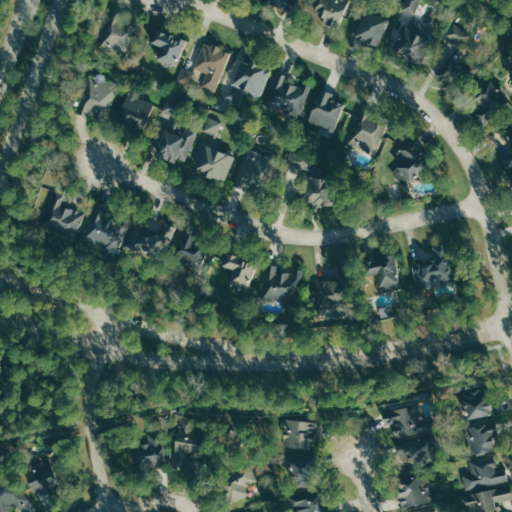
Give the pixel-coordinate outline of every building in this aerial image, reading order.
[(268,0),(268,4),(291,9),(293,0),(268,0)] [(338,27),(351,0),(320,0),(314,14),(338,27)] [(421,0),(405,0),(402,9),(414,15),(421,0)] [(378,46),(388,19),(366,10),(355,37),(378,46)] [(133,48),(128,15),(111,17),(113,24),(100,26),(105,53),(133,48)] [(431,40),(420,35),(424,27),(408,20),(394,50),(420,63),(431,40)] [(434,77),(442,85),(448,79),(457,89),(477,69),(459,50),(472,38),(459,24),(434,47),(449,62),(434,77)] [(156,60),(176,66),(185,39),(155,30),(151,43),(160,46),(156,60)] [(215,91),(230,52),(204,42),(194,68),(206,73),(201,86),(215,91)] [(270,70),(241,58),(231,84),(261,95),(270,70)] [(77,112),(105,121),(117,84),(89,75),(77,112)] [(311,87),(278,76),(267,108),(299,119),(311,87)] [(474,112),(480,122),(508,103),(493,81),(473,95),(481,107),(474,112)] [(228,85),(227,90),(220,88),(216,106),(230,110),(231,102),(241,104),(245,89),(228,85)] [(140,91),(129,86),(116,120),(142,130),(153,103),(138,97),(140,91)] [(308,122),(333,131),(344,103),(332,99),(334,94),(320,89),(308,122)] [(360,104),(373,109),(371,114),(376,116),(377,114),(388,118),(374,153),(346,142),(360,104)] [(222,122),(209,117),(204,131),(216,136),(222,122)] [(164,129),(154,154),(173,162),(175,157),(185,161),(197,131),(185,127),(182,136),(164,129)] [(396,151),(411,138),(413,141),(415,144),(418,147),(420,146),(423,150),(426,153),(425,154),(426,155),(427,154),(430,158),(434,162),(419,175),(417,174),(411,180),(404,187),(391,171),(404,160),(396,151)] [(233,154),(201,145),(195,168),(204,171),(203,175),(226,181),(233,154)] [(233,185),(254,193),(267,156),(245,148),(233,185)] [(306,171),(308,155),(289,152),(286,168),(306,171)] [(328,205),(329,177),(305,176),(304,204),(328,205)] [(66,206),(69,198),(53,192),(42,226),(75,238),(84,212),(66,206)] [(118,250),(130,219),(98,207),(86,239),(118,250)] [(174,225),(160,221),(157,233),(132,225),(126,247),(164,259),(174,225)] [(198,267),(208,245),(186,234),(175,257),(198,267)] [(412,264),(417,288),(455,279),(446,242),(433,245),(436,257),(432,258),(432,262),(428,263),(428,264),(426,264),(427,265),(424,266),(423,261),(420,262),(415,262),(415,263),(412,264)] [(227,284),(247,289),(255,262),(224,253),(220,266),(231,269),(227,284)] [(381,292),(400,288),(397,271),(398,271),(395,253),(373,257),(374,259),(365,261),(368,275),(377,273),(381,292)] [(302,269),(295,268),(294,273),(276,271),(276,265),(265,263),(261,297),(299,301),(302,269)] [(317,279),(316,316),(334,317),(335,305),(339,305),(340,280),(317,279)] [(459,388),(465,419),(489,414),(482,383),(459,388)] [(393,416),(383,418),(385,425),(392,424),(395,438),(426,432),(419,398),(391,404),(393,416)] [(283,447),(313,448),(315,421),(284,420),(283,447)] [(472,454),(500,448),(494,421),(466,427),(472,454)] [(169,467),(189,470),(194,430),(174,427),(169,467)] [(130,445),(133,468),(162,464),(157,432),(145,433),(147,443),(130,445)] [(399,455),(408,456),(407,462),(428,463),(429,443),(399,441),(399,455)] [(291,488),(313,486),(312,458),(290,460),(291,488)] [(46,460),(23,468),(33,497),(56,489),(46,460)] [(256,481),(250,464),(219,476),(229,503),(248,495),(244,485),(256,481)] [(400,509),(442,498),(439,486),(431,488),(427,474),(397,481),(400,492),(396,493),(400,509)] [(17,505),(20,509),(28,501),(7,479),(0,485),(0,500),(10,511),(17,505)] [(500,511),(498,503),(511,498),(511,494),(509,484),(461,497),(465,509),(474,507),(475,511),(500,511)] [(291,494),(294,511),(337,511),(335,502),(321,505),(318,489),(291,494)]
